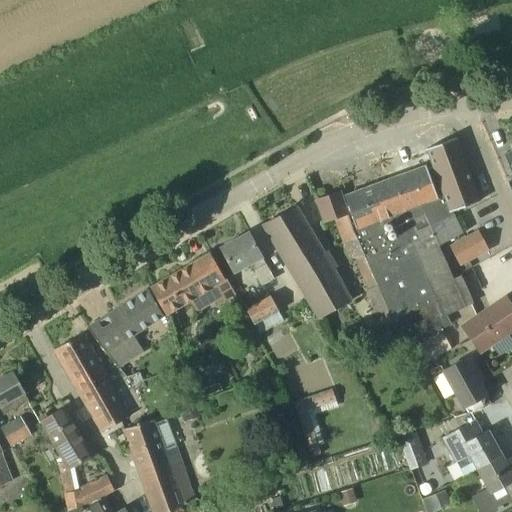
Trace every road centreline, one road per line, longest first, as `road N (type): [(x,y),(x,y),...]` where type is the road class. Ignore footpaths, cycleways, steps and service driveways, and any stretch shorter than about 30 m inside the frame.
road 1 (tertiary): [(458,103),(361,127),(23,319)]
road 2 (residential): [(137,498),(23,319)]
road 3 (residential): [(511,222),(458,103)]
